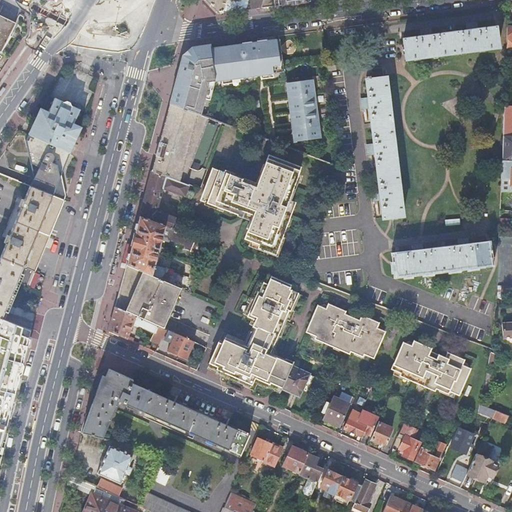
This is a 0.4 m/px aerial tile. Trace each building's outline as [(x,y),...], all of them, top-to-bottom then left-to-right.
[(201,0),(215,14),(259,9),(260,0),(201,0)] [(16,23),(0,15),(0,51),(2,53),(12,37),(10,36),(16,23)] [(420,31),(421,38),(403,40),(406,60),(499,48),(496,27),(478,30),(477,23),(466,25),(467,31),(432,36),(431,29),(420,31)] [(283,61),(280,39),(279,40),(277,40),(259,42),(252,43),(252,42),(244,44),(211,49),(211,45),(193,48),(182,57),(182,59),(170,104),(201,115),(205,98),(208,88),(207,82),(215,81),(222,80),(245,77),(259,75),(273,73),(284,72),(283,61)] [(326,60),(327,70),(335,69),(334,59),(326,60)] [(366,79),(383,218),(403,216),(386,77),(384,77),(383,68),(368,69),(369,76),(366,76),(367,79),(366,79)] [(295,142),(322,138),(320,124),(318,109),(316,94),(314,80),(287,83),(289,92),(292,92),(293,98),(294,103),(290,104),(291,113),(293,121),(296,121),(297,127),(298,133),(294,133),(295,142)] [(210,100),(215,81),(207,82),(208,88),(205,98),(210,100)] [(29,135),(70,153),(79,134),(82,127),(74,124),(80,110),(55,99),(48,113),(41,109),(38,116),(29,135)] [(170,104),(152,172),(185,184),(209,118),(201,115),(170,104)] [(511,128),(503,128),(503,136),(511,136),(511,128)] [(32,186),(66,200),(68,195),(59,157),(70,155),(70,153),(29,135),(26,142),(28,148),(33,164),(34,163),(34,164),(34,165),(35,165),(40,167),(32,186)] [(511,136),(503,136),(502,160),(511,160),(511,136)] [(212,171),(205,192),(286,223),(288,217),(294,202),(291,201),(287,200),(295,180),(298,171),(268,159),(264,169),(260,180),(257,188),(232,179),(222,175),(212,171)] [(511,160),(502,160),(501,179),(511,179),(511,160)] [(185,197),(189,186),(185,184),(152,172),(140,217),(166,227),(172,230),(176,219),(157,211),(163,190),(185,197)] [(287,200),(291,201),(298,181),(295,180),(287,200)] [(56,223),(66,200),(32,186),(26,199),(24,198),(20,207),(22,207),(21,210),(56,223)] [(501,191),(500,210),(511,211),(511,210),(511,209),(511,200),(510,200),(511,192),(501,191)] [(286,223),(205,192),(201,201),(206,202),(225,210),(238,215),(239,212),(256,219),(254,224),(252,223),(249,231),(245,239),(250,241),(256,243),(255,247),(274,254),(281,237),(285,226),(286,223)] [(225,210),(206,202),(204,205),(224,213),(225,210)] [(46,246),(56,223),(21,210),(16,222),(0,215),(0,256),(35,271),(46,246)] [(239,212),(238,215),(237,217),(249,222),(246,230),(249,231),(252,223),(254,224),(256,219),(239,212)] [(140,217),(127,266),(164,282),(166,280),(162,278),(164,273),(162,269),(155,267),(163,237),(168,239),(169,241),(185,247),(184,250),(205,258),(211,245),(196,239),(194,243),(168,232),(168,233),(165,232),(166,227),(140,217)] [(511,270),(511,235),(499,235),(497,285),(498,285),(506,285),(511,286),(511,270)] [(256,243),(250,241),(248,247),(277,258),(284,238),(281,237),(274,254),(255,247),(256,243)] [(396,276),(490,264),(487,244),(394,256),(396,276)] [(0,295),(13,301),(21,283),(29,286),(35,271),(0,256),(0,295)] [(116,308),(164,330),(176,301),(181,289),(164,282),(127,266),(123,279),(118,298),(116,308)] [(284,383),(290,369),(282,366),(268,359),(278,337),(281,331),(290,311),(291,311),(298,295),(293,293),(289,291),(291,287),(269,278),(266,286),(262,284),(255,281),(247,298),(246,297),(243,303),(244,304),(240,313),(246,316),(251,318),(254,320),(252,326),(253,327),(256,328),(247,346),(237,342),(222,336),(208,368),(223,374),(238,381),(238,379),(256,387),(257,385),(259,381),(269,385),(270,383),(274,385),(282,388),(284,383)] [(506,285),(498,285),(497,295),(505,296),(506,285)] [(0,317),(5,320),(8,313),(13,315),(16,309),(11,307),(13,301),(0,295),(0,317)] [(290,369),(291,367),(272,359),(275,353),(274,352),(278,341),(280,342),(283,335),(282,334),(285,327),(287,329),(292,318),(291,318),(301,297),(298,295),(291,311),(290,311),(281,331),(278,337),(268,359),(282,366),(290,369)] [(325,344),(334,347),(335,345),(341,348),(340,350),(348,354),(349,351),(356,354),(362,357),(363,354),(372,358),(373,358),(383,333),(381,332),(375,330),(377,326),(378,325),(362,318),(360,323),(343,316),(344,313),(328,307),(326,312),(320,309),(318,308),(307,333),(309,334),(317,337),(316,340),(325,344)] [(163,338),(166,331),(164,330),(116,308),(109,332),(133,343),(135,340),(129,337),(133,326),(138,329),(139,327),(154,334),(151,341),(160,345),(162,340),(163,338)] [(30,330),(0,318),(0,424),(7,426),(30,330)] [(511,323),(503,324),(503,337),(511,337),(511,323)] [(223,333),(222,336),(237,342),(247,346),(256,328),(253,327),(251,332),(249,332),(244,343),(223,333)] [(199,345),(166,331),(163,338),(162,340),(176,346),(172,354),(191,362),(199,345)] [(324,346),(325,344),(316,340),(317,337),(309,334),(307,339),(324,346)] [(411,380),(420,384),(421,382),(427,384),(426,386),(435,390),(436,388),(442,390),(448,393),(449,390),(458,394),(459,394),(469,369),(467,368),(461,366),(463,361),(448,354),(446,359),(429,352),(430,350),(414,343),(414,344),(412,348),(405,345),(403,345),(393,370),(395,370),(402,373),(401,376),(411,380)] [(498,355),(490,351),(487,365),(490,365),(491,361),(495,362),(498,355)] [(370,362),(372,358),(363,354),(362,357),(356,354),(355,356),(370,362)] [(308,375),(291,367),(290,369),(284,383),(282,388),(299,396),(308,375)] [(254,392),(256,387),(238,379),(238,381),(223,374),(208,368),(207,370),(216,374),(216,375),(228,381),(229,379),(244,386),(243,387),(254,392)] [(98,376),(82,433),(102,439),(117,401),(240,456),(249,436),(226,426),(220,423),(174,403),(169,400),(131,384),(118,378),(120,375),(110,370),(98,376)] [(410,382),(411,380),(401,376),(402,373),(395,370),(393,375),(410,382)] [(133,381),(120,375),(118,378),(131,384),(133,381)] [(279,394),(282,388),(274,385),(270,383),(269,385),(259,381),(257,385),(267,390),(267,388),(279,394)] [(326,401),(321,412),(325,414),(323,420),(339,427),(348,405),(333,398),(331,403),(326,401)] [(508,415),(495,410),(492,418),(504,423),(508,415)] [(369,439),(376,423),(359,415),(360,414),(352,411),(343,429),(360,437),(362,435),(369,439)] [(386,444),(392,429),(379,423),(371,440),(380,444),(381,442),(386,444)] [(417,430),(403,423),(397,436),(404,439),(399,449),(404,452),(402,456),(411,460),(419,443),(413,440),(417,430)] [(458,429),(450,447),(465,454),(473,435),(458,429)] [(264,461),(275,466),(282,450),(271,445),(258,439),(251,455),(264,461)] [(110,447),(98,474),(121,484),(126,474),(130,476),(132,469),(128,467),(133,457),(110,447)] [(283,466),(300,473),(308,454),(292,447),(283,466)] [(430,453),(421,449),(415,462),(433,470),(438,460),(429,456),(430,453)] [(306,484),(314,488),(323,470),(315,466),(318,459),(308,454),(300,473),(299,475),(308,479),(306,484)] [(497,465),(475,454),(468,471),(466,474),(484,482),(485,479),(490,482),(497,465)] [(166,486),(172,472),(159,466),(153,480),(166,486)] [(466,474),(468,471),(455,466),(450,477),(463,483),(466,474)] [(335,494),(343,477),(336,474),(336,473),(336,471),(330,468),(329,469),(328,471),(320,487),(335,494)] [(71,476),(69,485),(93,495),(85,511),(133,511),(120,506),(123,499),(119,497),(98,488),(71,476)] [(362,486),(343,477),(335,494),(355,502),(362,486)] [(101,479),(98,488),(119,497),(123,489),(101,479)] [(355,502),(353,506),(366,511),(370,503),(367,502),(375,485),(365,480),(362,486),(355,502)] [(151,511),(188,511),(147,493),(140,507),(151,511)] [(231,494),(225,507),(231,509),(237,511),(252,511),(256,505),(237,496),(231,494)] [(390,496),(383,511),(400,511),(405,502),(390,496)] [(425,511),(426,511),(405,502),(400,511),(425,511)]
